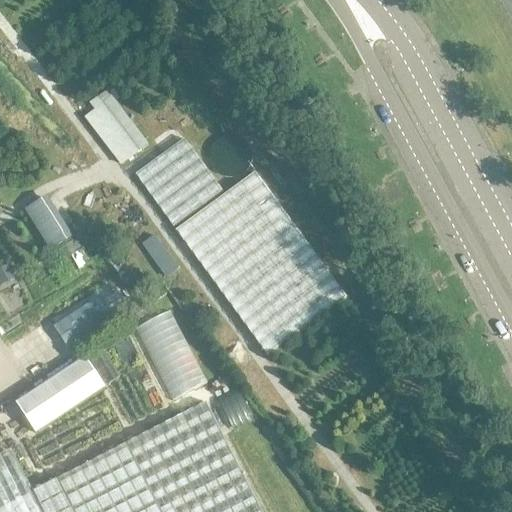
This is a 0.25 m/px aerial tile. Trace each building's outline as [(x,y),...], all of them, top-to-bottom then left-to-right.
[(29,0),(11,12),(25,33),(73,0),(29,0)] [(203,129),(224,114),(184,60),(164,75),(203,129)] [(147,144),(112,99),(107,92),(88,106),(93,114),(85,120),(121,165),(147,144)] [(3,123),(11,132),(22,125),(15,115),(3,123)] [(135,177),(173,230),(222,194),(184,141),(135,177)] [(176,233),(267,359),(347,301),(255,175),(176,233)] [(46,199),(25,212),(50,252),(71,238),(46,199)] [(90,217),(68,227),(73,237),(95,227),(90,217)] [(179,271),(154,237),(142,246),(166,280),(179,271)] [(76,241),(63,248),(69,258),(78,273),(89,266),(80,252),(81,251),(76,241)] [(127,290),(136,284),(115,253),(113,255),(109,248),(99,255),(104,262),(105,261),(123,287),(125,286),(127,290)] [(0,270),(0,287),(16,279),(8,266),(0,270)] [(165,300),(135,322),(178,379),(208,358),(165,300)] [(85,361),(15,407),(35,438),(105,392),(85,361)] [(259,511),(204,404),(141,436),(32,492),(10,450),(0,454),(0,511),(259,511)]
